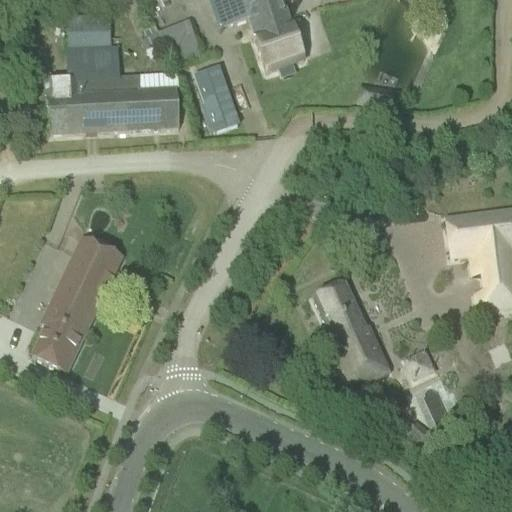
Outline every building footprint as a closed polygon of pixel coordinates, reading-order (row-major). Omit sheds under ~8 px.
[(248,24),(283,12),(278,0),(220,0),(231,30),(248,24)] [(2,11),(0,11),(0,40),(10,38),(2,11)] [(283,12),(248,24),(253,39),(251,40),(257,58),(264,77),(276,73),(278,78),(280,78),(282,82),(291,78),(290,74),(292,74),(290,68),(302,64),(289,27),(288,27),(283,12)] [(68,58),(108,55),(106,21),(66,23),(68,58)] [(203,58),(188,24),(159,36),(174,70),(203,58)] [(153,37),(139,44),(144,55),(158,48),(153,37)] [(214,137),(236,129),(216,73),(194,81),(214,137)] [(137,80),(75,84),(78,139),(177,133),(174,93),(155,94),(138,95),(137,80)] [(47,86),(41,86),(42,103),(43,103),(45,121),(46,141),(78,139),(76,101),(75,84),(47,86)] [(357,108),(396,113),(398,98),(359,92),(357,108)] [(511,213),(443,223),(448,262),(468,260),(470,279),(479,280),(482,295),(472,297),(475,319),(511,314),(511,213)] [(30,363),(45,370),(64,379),(120,261),(80,242),(39,329),(45,332),(30,363)] [(350,393),(368,385),(388,376),(367,330),(363,332),(343,286),(310,301),(324,333),(323,334),(350,393)] [(415,384),(434,377),(426,354),(407,361),(415,384)] [(406,424),(401,431),(406,436),(404,439),(422,453),(431,440),(414,426),(412,429),(406,424)]
